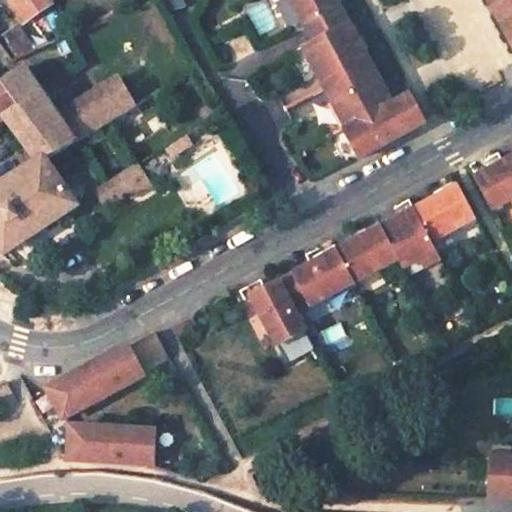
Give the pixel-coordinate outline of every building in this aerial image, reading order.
[(18,0),(12,4),(24,23),(52,3),(50,0),(18,0)] [(291,0),(312,41),(347,22),(335,0),(291,0)] [(511,0),(482,0),(487,8),(511,52),(511,0)] [(323,87),(369,63),(351,30),(347,22),(312,41),(301,46),(323,87)] [(0,123),(4,121),(38,166),(0,189),(0,248),(6,255),(21,241),(75,209),(46,165),(139,107),(121,79),(58,116),(27,70),(40,64),(41,67),(83,48),(77,34),(68,38),(36,52),(13,62),(4,50),(0,44),(0,84),(0,85),(0,123)] [(31,39),(4,50),(13,62),(36,52),(31,39)] [(344,128),(390,104),(369,63),(323,87),(344,128)] [(390,104),(344,128),(343,129),(357,157),(422,123),(414,108),(407,96),(390,104)] [(186,138),(164,151),(169,158),(191,145),(186,138)] [(491,210),(511,198),(511,157),(474,178),(491,210)] [(136,169),(119,180),(125,190),(142,179),(136,169)] [(142,179),(125,190),(129,197),(130,199),(148,188),(142,179)] [(119,180),(96,193),(106,210),(129,197),(125,190),(119,180)] [(430,242),(474,219),(457,186),(413,210),(430,242)] [(380,227),(397,260),(401,268),(418,259),(423,267),(438,258),(430,242),(413,210),(380,227)] [(353,283),(397,260),(380,227),(336,251),(353,283)] [(308,307),(353,283),(336,251),(277,282),(292,309),(305,302),(308,307)] [(246,287),(276,345),(303,330),(292,309),(277,282),(265,289),(259,279),(246,287)] [(192,315),(171,327),(179,342),(200,330),(192,315)] [(143,376),(128,347),(94,365),(48,390),(63,418),(65,417),(143,376)] [(63,418),(48,390),(31,399),(49,431),(63,459),(69,459),(71,428),(65,417),(63,418)] [(71,428),(69,459),(106,461),(153,463),(154,431),(71,428)] [(511,456),(492,456),(490,497),(511,498),(511,456)]
